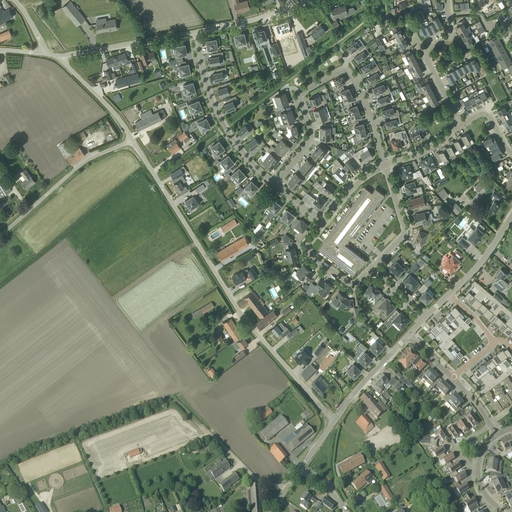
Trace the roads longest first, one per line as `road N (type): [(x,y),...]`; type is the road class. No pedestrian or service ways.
road 1 (unclassified): [(333,420),(238,308),(132,139)]
road 2 (residential): [(273,184),(309,139),(301,91),(341,68),(363,97),(385,165)]
road 3 (residential): [(273,184),(221,121),(194,32)]
road 4 (unclassified): [(0,238),(82,163),(132,139)]
road 5 (unclassified): [(59,56),(194,32)]
road 6 (residential): [(460,124),(425,54),(447,38),(448,14)]
road 7 (residential): [(194,32),(316,0)]
